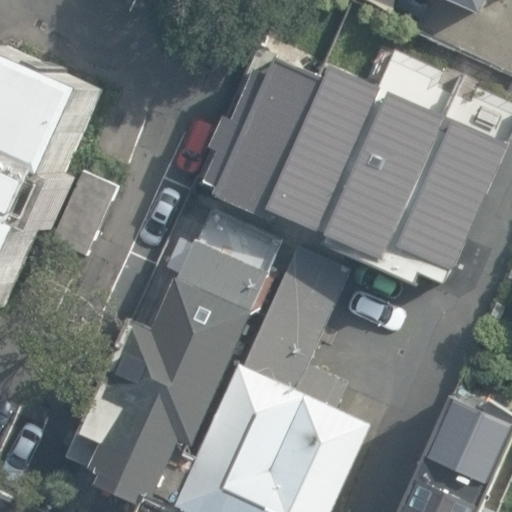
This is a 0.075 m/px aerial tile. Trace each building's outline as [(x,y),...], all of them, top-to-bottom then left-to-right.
[(511,13),(511,0),(465,0),(509,22),(511,13)] [(109,90),(3,39),(0,44),(0,314),(0,315),(109,90)] [(275,65),(255,57),(201,179),(447,286),(510,141),(335,64),(329,71),(282,54),(275,65)] [(287,237),(202,197),(77,455),(162,495),(287,237)] [(367,274),(305,248),(190,511),(191,511),(337,511),(382,420),(348,408),(359,380),(330,358),(367,274)] [(484,511),(511,450),(511,417),(453,391),(399,511),(484,511)]
